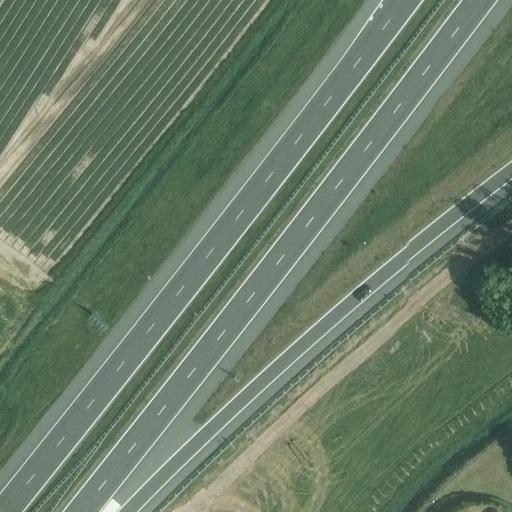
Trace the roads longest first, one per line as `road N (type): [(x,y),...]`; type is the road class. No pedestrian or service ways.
road 1 (motorway): [(401,0),(2,511)]
road 2 (motorway): [(78,511),(476,0)]
road 3 (motorway): [(127,511),(438,226),(511,170)]
